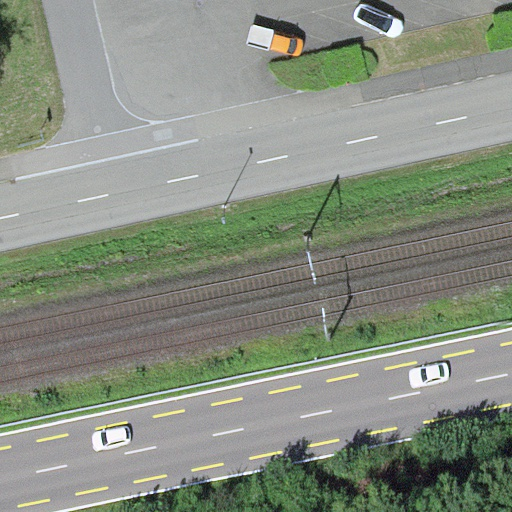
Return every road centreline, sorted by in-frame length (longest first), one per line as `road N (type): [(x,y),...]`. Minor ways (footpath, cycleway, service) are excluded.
road 1 (unclassified): [(511,106),(0,218)]
road 2 (primary): [(511,362),(0,468)]
